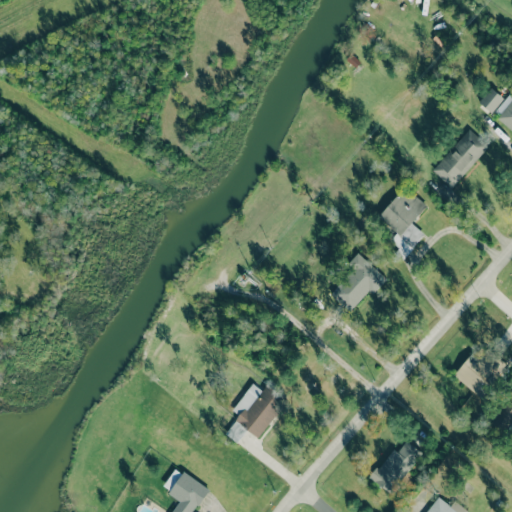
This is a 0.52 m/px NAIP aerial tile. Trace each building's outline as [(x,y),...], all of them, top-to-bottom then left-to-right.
[(492,113),(503,97),(490,88),(479,103),(492,113)] [(511,91),(493,113),(511,129),(511,91)] [(454,188),(487,144),(467,128),(433,172),(454,188)] [(424,233),(412,223),(426,205),(404,187),(379,217),(398,232),(390,241),(399,248),(395,253),(403,259),(424,233)] [(386,278),(357,253),(347,265),(351,269),(330,295),(350,311),(368,290),(373,294),(386,278)] [(474,351),(453,374),(479,397),(508,365),(489,348),(481,357),(474,351)] [(232,410),(239,415),(235,420),(257,438),(288,400),(267,384),(262,391),(253,383),(232,410)] [(506,428),(511,420),(511,402),(509,400),(494,417),(506,428)] [(368,475),(376,467),(380,468),(393,450),(399,450),(407,441),(419,453),(389,485),(395,490),(390,496),(368,475)] [(193,511),(209,489),(183,471),(168,493),(179,501),(171,511),(193,511)] [(424,511),(440,493),(465,511),(424,511)]
